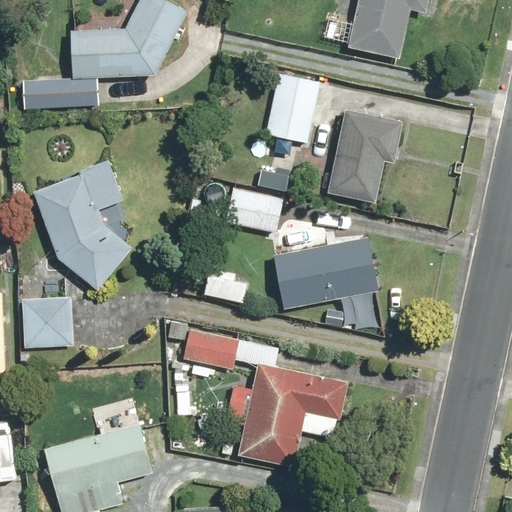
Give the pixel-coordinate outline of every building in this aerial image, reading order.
[(149,0),(134,28),(76,32),(78,79),(161,76),(195,13),(171,0),(149,0)] [(437,0),(364,0),(357,48),(408,56),(415,12),(435,15),(437,0)] [(324,78),(281,72),(273,138),(315,144),(324,78)] [(106,82),(49,78),(47,104),(104,108),(106,82)] [(410,118),(347,109),(335,195),(382,201),(388,160),(403,162),(410,118)] [(105,292),(142,250),(126,235),(122,205),(132,202),(118,160),(86,171),(88,177),(42,192),(65,256),(105,292)] [(289,192),(238,187),(234,226),(286,231),(289,192)] [(376,232),(279,256),(292,310),(389,286),(376,232)] [(0,381),(13,381),(9,291),(0,290),(0,381)] [(77,294),(28,297),(31,349),(80,347),(77,294)] [(241,368),(243,336),(196,333),(196,317),(176,316),(174,342),(189,343),(187,365),(241,368)] [(355,379),(265,362),(260,390),(238,386),(231,423),(249,426),(244,451),(301,462),(311,408),(348,415),(355,379)] [(152,475),(163,473),(150,422),(138,425),(133,404),(96,414),(101,434),(53,447),(69,511),(103,511),(103,508),(127,502),(122,483),(135,480),(137,490),(154,485),(152,475)] [(233,511),(233,501),(188,503),(188,511),(233,511)]
